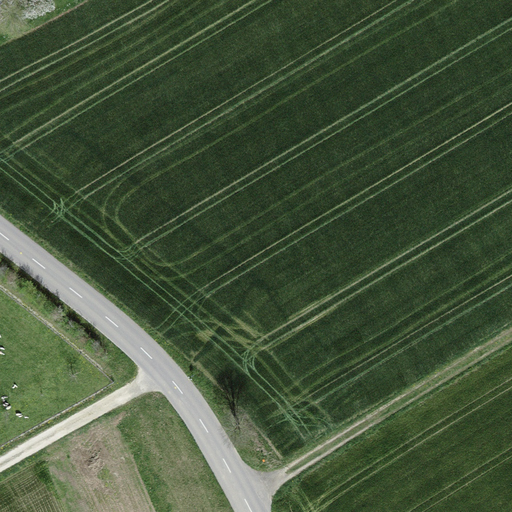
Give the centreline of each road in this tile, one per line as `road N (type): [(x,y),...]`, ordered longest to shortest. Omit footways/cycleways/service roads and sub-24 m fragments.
road 1 (tertiary): [(0,233),(120,327),(175,383),(251,511)]
road 2 (track): [(0,465),(165,373)]
